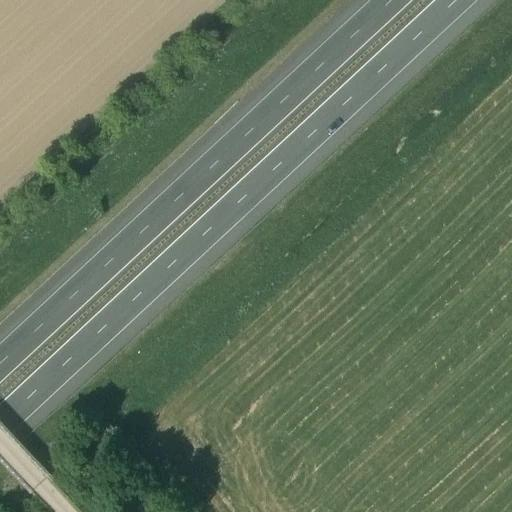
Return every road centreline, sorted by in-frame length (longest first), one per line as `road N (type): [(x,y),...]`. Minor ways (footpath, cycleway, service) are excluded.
road 1 (motorway): [(0,426),(460,0)]
road 2 (motorway): [(390,0),(0,363)]
